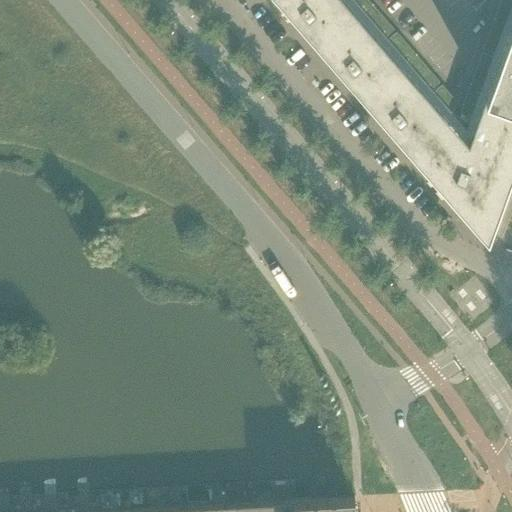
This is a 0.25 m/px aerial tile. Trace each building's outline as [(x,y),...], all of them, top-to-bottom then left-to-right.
[(13,0),(0,0),(0,30),(15,18),(23,11),(13,0)] [(275,0),(324,56),(363,23),(342,0),(275,0)] [(353,0),(386,37),(394,30),(367,0),(353,0)] [(511,0),(500,0),(483,49),(493,53),(511,0)] [(0,60),(29,35),(15,18),(0,30),(0,60)] [(324,56),(377,117),(415,84),(363,23),(324,56)] [(439,82),(396,32),(388,40),(431,89),(439,82)] [(29,35),(0,60),(0,73),(8,84),(14,90),(25,80),(20,74),(44,52),(29,35)] [(511,38),(507,37),(481,109),(511,120),(511,38)] [(460,112),(468,121),(492,57),(482,53),(460,112)] [(40,98),(29,107),(34,113),(47,128),(50,131),(86,99),(71,82),(46,104),(40,98)] [(377,117),(430,178),(468,145),(415,84),(377,117)] [(457,102),(442,85),(434,92),(452,114),(457,102)] [(86,99),(50,131),(52,134),(65,149),(73,141),(72,140),(100,115),(86,99)] [(100,115),(72,140),(73,141),(84,154),(87,157),(123,126),(108,108),(100,115)] [(468,145),(430,178),(488,246),(511,180),(511,120),(481,109),(468,145)] [(123,126),(87,157),(90,160),(101,173),(129,149),(130,151),(138,144),(123,126)] [(47,128),(36,138),(41,144),(52,134),(50,131),(47,128)] [(101,173),(93,180),(109,199),(114,205),(125,196),(120,190),(145,168),(130,151),(129,149),(101,173)] [(84,154),(73,164),(78,170),(90,160),(87,157),(84,154)] [(73,164),(62,174),(67,180),(78,170),(73,164)] [(355,511),(354,500),(354,497),(313,499),(293,500),(293,511),(355,511)] [(272,501),(272,511),(293,511),(293,500),(290,500),(272,501)] [(250,503),(250,511),(272,511),(272,501),(250,503)] [(229,504),(228,504),(228,511),(250,511),(250,503),(229,504)]
